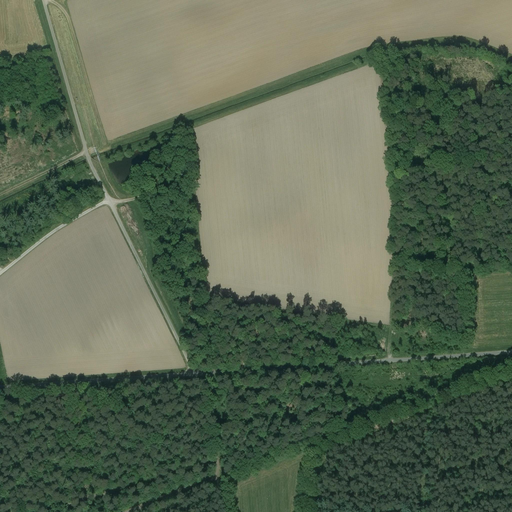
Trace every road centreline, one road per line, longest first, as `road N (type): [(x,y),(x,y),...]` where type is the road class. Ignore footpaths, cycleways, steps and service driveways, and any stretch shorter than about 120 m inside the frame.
road 1 (unclassified): [(191,374),(86,153),(43,0)]
road 2 (unclassified): [(191,374),(511,352)]
road 3 (track): [(209,373),(218,476),(128,511)]
road 4 (unclassified): [(0,387),(191,374)]
road 5 (track): [(111,203),(152,190),(187,145),(182,127)]
